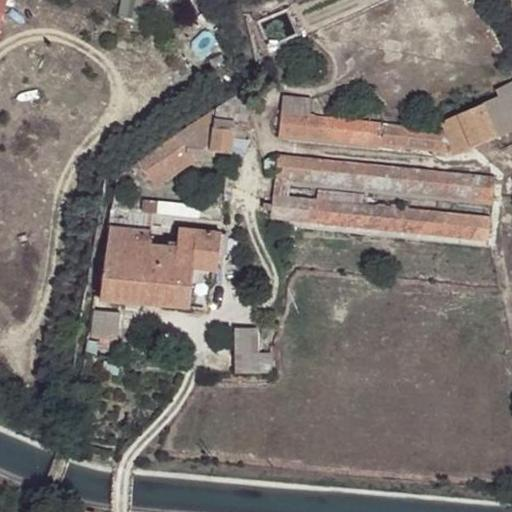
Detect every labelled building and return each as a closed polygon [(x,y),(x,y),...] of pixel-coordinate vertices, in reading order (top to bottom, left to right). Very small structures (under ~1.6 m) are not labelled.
[(123,0),(120,19),(144,23),(146,11),(161,14),(162,5),(152,3),(152,0),(123,0)] [(511,80),(499,89),(503,94),(511,107),(511,80)] [(290,93),(288,112),(319,115),(321,96),(290,93)] [(319,115),(288,112),(286,135),(463,151),(464,154),(511,128),(511,107),(503,94),(445,124),(447,126),(319,115)] [(263,101),(239,97),(185,130),(196,147),(214,150),(216,127),(235,129),(263,127),(263,101)] [(234,152),(235,129),(216,127),(214,150),(234,152)] [(196,147),(185,130),(145,156),(162,181),(201,157),(196,147)] [(284,178),(494,197),(497,175),(287,157),(284,178)] [(162,216),(209,219),(211,201),(152,196),(151,215),(162,216)] [(278,216),(489,234),(491,214),(280,196),(278,216)] [(151,215),(135,213),(133,227),(159,229),(162,216),(151,215)] [(107,292),(195,300),(200,266),(223,266),(227,233),(184,228),(181,246),(157,243),(159,229),(133,227),(116,225),(107,292)] [(131,309),(100,305),(95,335),(128,337),(131,309)] [(244,373),(281,371),(281,350),(267,350),(267,323),(244,326),(244,373)] [(98,511),(99,501),(83,499),(78,499),(77,511),(98,511)]
